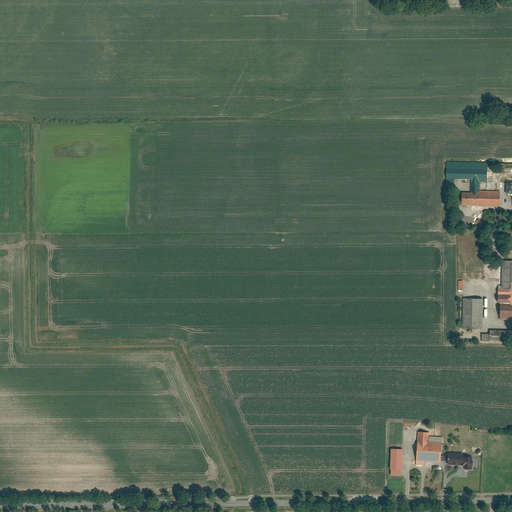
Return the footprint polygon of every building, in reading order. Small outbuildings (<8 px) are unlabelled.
[(487,163),(448,162),(448,178),(470,178),(470,181),(479,181),(486,181),(487,163)] [(479,181),(470,181),(470,190),(479,190),(479,181)] [(460,205),(498,206),(498,190),(479,190),(470,190),(470,193),(460,193),(460,205)] [(511,260),(501,260),(501,288),(498,288),(497,304),(498,304),(511,303),(511,260)] [(481,298),(462,298),(461,328),(480,328),(481,298)] [(498,317),(511,316),(511,303),(498,304),(498,317)] [(504,330),(489,330),(489,334),(489,340),(504,340),(504,330)] [(440,461),(441,443),(429,443),(429,433),(417,432),(416,460),(440,461)] [(400,469),(401,469),(402,449),(390,449),(389,469),(390,469),(400,469)] [(462,453),(447,452),(447,464),(461,465),(462,456),(462,453)] [(472,469),(472,457),(462,456),(461,465),(463,465),(463,469),(472,469)]
